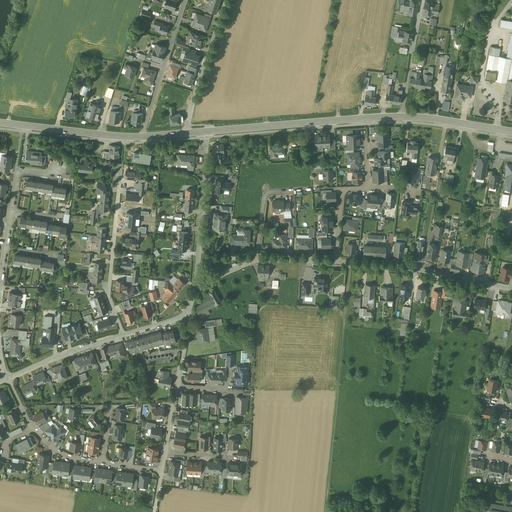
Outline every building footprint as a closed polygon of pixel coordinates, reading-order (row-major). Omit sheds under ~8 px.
[(160,7),(155,6),(157,1),(154,0),(153,0),(152,3),(150,9),(159,12),(160,8),(160,7)] [(177,1),(174,0),(166,0),(164,6),(174,10),(177,1)] [(209,0),(207,10),(216,13),(220,0),(209,0)] [(433,2),(426,1),(424,8),(432,10),(433,6),(433,2)] [(417,7),(403,5),(401,4),(400,6),(401,6),(401,7),(403,7),(402,8),(409,9),(408,13),(416,14),(417,7)] [(432,10),(424,8),(423,16),(431,17),(431,13),(432,10)] [(147,11),(142,9),(140,15),(149,19),(151,13),(147,11)] [(209,18),(196,14),(192,26),(198,27),(198,28),(199,29),(199,28),(205,30),(209,18)] [(511,21),(501,20),(500,27),(511,28),(511,21)] [(161,23),(154,21),(153,25),(160,27),(158,32),(167,34),(169,27),(161,24),(161,23)] [(413,33),(399,30),(398,38),(403,39),(403,41),(411,42),(413,33)] [(203,35),(190,31),(188,37),(192,38),(190,43),(190,44),(199,47),(203,35)] [(166,47),(156,44),(152,53),(149,52),(147,56),(161,61),(164,52),(166,47)] [(500,49),(491,47),(489,55),(499,56),(500,49)] [(190,53),(183,50),(182,51),(185,52),(185,53),(183,60),(196,65),(199,56),(190,53)] [(511,58),(499,56),(489,55),(486,70),(496,72),(494,81),(507,83),(507,80),(508,79),(511,80),(511,58)] [(136,68),(125,64),(125,66),(128,67),(125,74),(126,75),(133,78),(136,68)] [(170,65),(167,76),(175,78),(178,68),(171,65),(170,65)] [(197,68),(189,66),(187,72),(195,74),(197,68)] [(446,66),(444,76),(452,78),(453,68),(446,66)] [(144,68),(142,73),(146,74),(144,81),(152,84),(156,72),(147,69),(144,68)] [(496,72),(486,70),(485,79),(494,81),(496,72)] [(195,74),(187,72),(183,82),(192,84),(195,74)] [(392,79),(387,78),(387,75),(384,75),(382,83),(391,85),(392,79)] [(452,78),(444,76),(441,91),(449,92),(452,78)] [(472,87),(457,84),(454,98),(463,100),(464,96),(470,97),(472,87)] [(80,94),(85,96),(88,87),(82,85),(80,94)] [(397,95),(394,95),(392,103),(400,104),(402,90),(398,90),(397,95)] [(391,94),(387,94),(385,102),(392,103),(394,95),(391,94)] [(368,97),(366,96),(364,104),(374,106),(376,98),(373,98),(368,97)] [(68,108),(65,108),(65,116),(74,117),(75,109),(76,109),(77,99),(70,98),(70,103),(69,103),(68,103),(68,108)] [(450,102),(443,101),(442,110),(448,112),(450,102)] [(101,106),(90,102),(89,107),(92,108),(92,111),(99,113),(101,106)] [(180,114),(175,115),(174,106),(168,107),(171,124),(174,124),(177,124),(181,123),(180,114)] [(92,111),(88,110),(86,117),(91,119),(90,119),(91,120),(92,119),(96,120),(99,113),(92,111)] [(111,111),(110,111),(109,122),(119,123),(120,112),(117,111),(111,111)] [(142,114),(132,113),(131,123),(141,124),(142,114)] [(415,141),(410,140),(410,142),(407,142),(406,151),(412,151),(412,158),(416,158),(417,152),(418,143),(415,143),(415,141)] [(223,144),(213,144),(213,153),(223,152),(224,152),(223,144)] [(120,145),(110,145),(109,152),(109,157),(110,157),(119,157),(120,145)] [(283,147),(271,148),(272,157),(278,157),(277,154),(284,153),(283,147)] [(456,149),(445,147),(444,156),(447,156),(445,163),(453,165),(456,149)] [(41,153),(27,151),(27,156),(26,156),(26,158),(31,158),(31,163),(45,164),(46,157),(41,156),(41,153)] [(150,154),(140,152),(139,159),(149,161),(150,154)] [(223,152),(213,153),(214,159),(217,161),(217,162),(224,161),(223,152)] [(358,153),(347,153),(348,162),(351,162),(351,163),(359,163),(358,153)] [(511,159),(511,155),(499,153),(498,159),(511,162),(511,159)] [(12,156),(2,155),(1,162),(11,163),(12,156)] [(194,155),(177,155),(177,164),(188,164),(188,166),(193,166),(194,155)] [(437,159),(428,157),(425,173),(426,173),(426,176),(424,175),(423,179),(425,179),(424,182),(429,183),(430,178),(430,174),(434,175),(437,159)] [(488,160),(478,158),(475,177),(485,179),(487,164),(488,160)] [(83,165),(79,164),(78,171),(83,171),(83,170),(92,170),(92,166),(95,166),(96,163),(84,161),(83,165)] [(11,163),(1,162),(0,166),(0,169),(9,171),(11,163)] [(330,170),(323,170),(323,173),(323,176),(324,180),(333,179),(332,170),(336,170),(336,166),(330,166),(330,170)] [(136,171),(127,170),(126,178),(135,179),(135,178),(136,171)] [(412,182),(418,183),(420,172),(414,170),(412,182)] [(359,172),(353,172),(353,175),(352,175),(352,179),(353,179),(353,183),(361,183),(361,179),(362,178),(361,175),(361,172),(359,172)] [(493,175),(491,174),(490,180),(488,186),(496,188),(497,184),(498,183),(499,180),(498,179),(499,176),(493,175)] [(144,179),(139,179),(139,183),(140,183),(145,184),(144,190),(147,190),(148,179),(144,178),(144,179)] [(224,180),(217,179),(217,180),(216,180),(215,184),(216,184),(215,191),(220,191),(224,191),(224,190),(229,190),(230,183),(224,182),(224,180)] [(33,181),(27,180),(25,188),(26,188),(26,187),(32,189),(33,181)] [(47,183),(40,182),(39,190),(45,191),(47,183)] [(105,183),(97,183),(97,191),(101,192),(100,201),(109,201),(110,192),(106,192),(106,187),(105,187),(105,183)] [(66,188),(59,187),(58,195),(64,196),(65,196),(65,193),(66,193),(66,192),(65,192),(66,188)] [(194,190),(186,189),(186,198),(193,199),(194,190)] [(331,193),(326,193),(327,201),(336,201),(335,193),(331,193)] [(395,194),(387,193),(386,200),(385,205),(387,206),(393,206),(395,194)] [(138,195),(126,194),(126,202),(137,203),(138,195)] [(360,196),(357,195),(354,195),(353,195),(349,195),(349,202),(353,203),(353,204),(356,204),(356,203),(359,204),(360,204),(360,198),(360,196)] [(186,198),(185,198),(184,211),(192,211),(193,199),(186,198)] [(276,201),(273,201),(273,211),(284,210),(283,203),(283,201),(279,201),(279,200),(276,200),(276,201)] [(109,201),(100,201),(100,207),(100,210),(103,210),(108,210),(109,201)] [(410,203),(402,202),(401,214),(409,215),(409,213),(417,214),(417,207),(410,206),(410,203)] [(227,215),(215,213),(212,230),(219,231),(220,231),(225,232),(227,215)] [(135,217),(126,216),(125,224),(134,225),(135,217)] [(292,218),(285,218),(283,220),(283,223),(288,222),(288,226),(292,226),(292,218)] [(352,220),(345,219),(344,229),(357,230),(358,221),(352,220)] [(66,227),(60,226),(59,229),(60,229),(59,230),(59,233),(58,236),(64,237),(66,227)] [(443,227),(436,226),(435,235),(441,236),(443,227)] [(106,228),(98,227),(97,236),(105,237),(106,228)] [(244,234),(236,234),(236,242),(236,243),(250,244),(250,230),(244,230),(244,234)] [(188,232),(180,232),(179,241),(187,241),(188,232)] [(287,235),(280,234),(280,240),(273,239),(272,247),(286,248),(287,235)] [(105,237),(97,236),(96,243),(96,245),(104,246),(105,237)] [(134,238),(124,236),(123,245),(132,246),(132,249),(137,250),(138,240),(135,239),(134,238)] [(311,239),(297,238),(296,243),(296,248),(311,249),(311,239)] [(327,239),(321,239),(321,240),(322,247),(331,247),(330,239),(327,239)] [(422,256),(425,240),(419,239),(416,255),(422,256)] [(187,241),(179,241),(178,250),(186,251),(187,241)] [(404,242),(395,241),(393,255),(400,256),(399,259),(403,260),(404,242)] [(104,246),(96,245),(96,243),(92,242),(91,250),(104,251),(104,246)] [(356,244),(348,243),(347,252),(355,253),(356,244)] [(432,243),(430,244),(430,245),(429,245),(427,257),(434,259),(436,246),(435,246),(435,245),(434,244),(432,243)] [(375,246),(364,245),(363,254),(374,254),(375,246)] [(386,247),(375,246),(374,254),(385,255),(386,247)] [(450,251),(442,249),(440,260),(448,262),(448,258),(450,251)] [(179,251),(171,250),(170,258),(179,259),(179,251)] [(469,253),(458,251),(457,263),(456,267),(459,267),(460,265),(467,266),(469,253)] [(489,254),(475,252),(474,258),(487,260),(488,260),(489,254)] [(142,255),(134,254),(133,261),(141,262),(142,255)] [(487,260),(474,258),(472,267),(475,268),(474,275),(485,277),(486,268),(489,268),(490,262),(487,262),(487,260)] [(131,260),(122,260),(121,267),(131,268),(131,260)] [(103,263),(95,262),(94,271),(102,272),(103,263)] [(457,263),(451,262),(450,270),(459,272),(459,267),(456,267),(457,263)] [(269,266),(258,265),(257,275),(258,276),(268,277),(269,266)] [(511,269),(503,267),(501,272),(503,273),(502,278),(509,279),(510,277),(511,277),(511,269)] [(102,272),(94,271),(93,278),(93,280),(101,281),(102,272)] [(328,278),(314,277),(314,284),(319,285),(319,287),(318,287),(318,288),(319,288),(319,291),(327,292),(328,278)] [(185,284),(179,278),(173,285),(179,291),(185,284)] [(124,281),(116,281),(115,290),(123,291),(124,285),(124,281)] [(173,285),(168,281),(166,281),(165,286),(165,288),(167,292),(163,296),(169,302),(179,291),(173,285)] [(409,286),(401,284),(399,295),(399,298),(402,298),(402,296),(404,296),(404,297),(408,298),(408,296),(409,286)] [(131,286),(124,285),(123,291),(122,298),(135,294),(133,287),(132,288),(132,286),(131,286)] [(393,288),(381,287),(381,293),(383,293),(383,297),(386,297),(387,294),(389,294),(389,293),(392,293),(393,288)] [(424,288),(417,287),(416,296),(423,297),(424,288)] [(221,302),(213,289),(209,291),(209,292),(199,298),(202,304),(206,311),(208,310),(221,302)] [(440,292),(433,291),(431,307),(439,308),(441,301),(439,301),(440,292)] [(153,292),(149,293),(152,305),(158,303),(157,300),(155,301),(153,295),(154,294),(153,292)] [(374,293),(365,292),(365,297),(364,297),(364,301),(368,301),(368,297),(373,297),(374,293)] [(383,293),(381,293),(381,295),(380,295),(379,301),(393,301),(393,297),(392,297),(392,293),(389,293),(389,294),(387,294),(386,297),(383,297),(383,293)] [(101,295),(94,297),(97,306),(104,303),(101,295)] [(486,301),(475,299),(474,308),(475,308),(476,309),(479,309),(480,308),(487,309),(488,305),(485,305),(486,301)] [(129,308),(126,300),(119,303),(122,310),(129,308)] [(467,301),(456,300),(454,309),(453,309),(452,315),(466,317),(467,311),(466,311),(467,301)] [(511,302),(499,300),(497,311),(501,312),(501,313),(505,313),(505,312),(509,313),(511,302)] [(104,303),(97,306),(100,315),(107,312),(104,303)] [(257,304),(250,303),(249,312),(257,313),(257,304)] [(148,304),(141,306),(144,317),(152,315),(149,304),(148,304)] [(202,304),(195,308),(199,315),(206,311),(202,304)] [(367,309),(363,309),(362,316),(359,316),(359,318),(362,318),(362,321),(371,322),(372,312),(367,312),(367,309)] [(206,311),(199,315),(201,318),(210,313),(208,310),(206,311)] [(133,311),(125,314),(128,322),(135,320),(133,316),(135,316),(133,311)] [(11,314),(11,320),(9,320),(8,326),(15,326),(15,325),(19,326),(19,321),(22,319),(21,318),(22,315),(21,314),(11,314)] [(45,328),(51,328),(52,317),(45,316),(44,327),(45,328)] [(98,323),(100,330),(111,326),(109,319),(98,323)] [(83,335),(79,323),(71,325),(74,337),(83,335)] [(74,337),(71,325),(62,328),(65,340),(74,337)] [(213,327),(207,328),(209,341),(215,340),(213,327)] [(51,328),(45,328),(44,335),(44,337),(43,336),(42,345),(47,346),(47,347),(48,347),(48,346),(53,346),(54,337),(55,328),(54,328),(51,328)] [(207,328),(197,330),(199,342),(209,341),(207,328)] [(176,341),(173,330),(167,332),(170,343),(176,341)] [(161,332),(155,333),(158,344),(164,343),(161,334),(161,332)] [(167,332),(161,334),(164,343),(165,345),(170,343),(167,332)] [(155,333),(150,335),(153,346),(158,344),(155,333)] [(150,335),(144,337),(147,347),(153,346),(150,335)] [(144,337),(139,338),(142,349),(147,347),(144,337)] [(139,338),(133,340),(136,351),(142,349),(139,338)] [(18,339),(12,339),(10,353),(19,354),(21,340),(18,339)] [(133,340),(127,342),(129,347),(131,352),(136,351),(133,340)] [(122,343),(107,348),(109,356),(109,355),(118,353),(119,357),(125,355),(122,343)] [(107,348),(104,348),(102,349),(101,350),(102,352),(103,357),(105,357),(109,356),(109,355),(109,356),(107,348)] [(86,355),(90,366),(92,366),(91,363),(95,361),(96,360),(95,357),(94,357),(92,353),(89,354),(86,355)] [(90,366),(86,355),(84,356),(80,358),(79,357),(75,359),(78,368),(86,365),(87,367),(90,366)] [(63,366),(57,368),(57,366),(50,369),(53,375),(54,378),(58,376),(60,381),(68,378),(63,366)] [(247,368),(237,367),(237,372),(235,371),(235,379),(236,379),(236,383),(243,384),(243,382),(247,382),(248,376),(247,376),(247,368)] [(168,371),(160,370),(156,376),(160,377),(158,385),(161,385),(162,387),(164,386),(170,387),(171,378),(167,377),(168,371)] [(44,371),(33,376),(35,380),(37,386),(37,385),(36,383),(43,380),(44,381),(48,379),(46,375),(44,371)] [(85,372),(79,375),(81,381),(88,378),(85,372)] [(498,381),(489,380),(488,390),(496,392),(498,381)] [(32,382),(21,387),(26,397),(25,394),(32,391),(32,392),(36,391),(36,392),(37,392),(35,387),(32,382)] [(246,397),(236,397),(236,407),(236,413),(246,413),(246,397)] [(222,399),(219,398),(219,401),(219,408),(222,408),(222,407),(230,408),(230,398),(222,398),(222,399)] [(157,402),(149,403),(150,409),(152,409),(153,418),(157,418),(158,417),(160,416),(161,417),(163,417),(164,416),(164,414),(163,413),(163,411),(164,410),(164,408),(162,407),(161,407),(160,408),(159,407),(158,407),(157,402)] [(79,409),(70,408),(69,418),(77,419),(79,409)] [(491,409),(481,408),(480,415),(490,417),(491,409)] [(126,410),(117,409),(115,418),(124,419),(126,410)] [(11,410),(3,413),(5,418),(8,417),(8,415),(12,412),(11,410)] [(12,412),(8,415),(8,417),(12,424),(20,420),(16,411),(12,412)] [(508,412),(500,411),(499,419),(507,420),(507,417),(508,412)] [(43,412),(34,416),(38,424),(42,421),(46,420),(46,419),(43,412)] [(96,413),(89,418),(95,426),(102,421),(96,413)] [(44,424),(39,426),(44,432),(51,426),(47,422),(44,424)] [(156,424),(147,422),(146,428),(151,429),(150,436),(160,438),(162,429),(155,428),(156,424)] [(55,423),(53,425),(52,425),(51,426),(44,432),(46,431),(54,441),(59,437),(65,431),(61,427),(59,428),(55,423)] [(123,430),(114,428),(113,438),(122,439),(123,430)] [(179,433),(176,432),(174,439),(185,441),(186,434),(179,433)] [(64,440),(59,437),(54,441),(61,445),(64,440)] [(92,437),(90,437),(89,443),(88,443),(88,444),(99,445),(100,438),(99,438),(92,437)] [(208,437),(200,437),(200,448),(208,449),(208,445),(208,437)] [(222,438),(214,438),(214,449),(222,450),(222,442),(222,438)] [(238,439),(229,438),(228,448),(237,448),(237,444),(238,444),(239,442),(238,441),(238,439)] [(27,439),(16,444),(19,452),(31,446),(29,443),(27,439)] [(185,441),(174,439),(173,446),(176,446),(183,447),(185,441)] [(487,441),(480,440),(478,448),(486,449),(487,441)] [(80,443),(71,442),(70,449),(79,451),(80,443)] [(500,443),(493,442),(492,450),(499,451),(500,448),(501,443),(500,443)] [(99,445),(88,444),(88,451),(90,451),(97,452),(98,452),(99,445)] [(129,449),(120,447),(119,456),(127,457),(129,449)] [(49,456),(39,454),(38,466),(37,471),(42,471),(46,472),(47,467),(48,463),(49,456)] [(480,462),(477,461),(473,460),(472,464),(470,465),(470,466),(471,468),(475,468),(476,470),(482,471),(484,462),(480,461),(480,462)] [(62,462),(54,461),(54,463),(53,472),(52,473),(60,474),(62,462)] [(18,463),(13,462),(11,471),(21,473),(22,464),(18,463)] [(69,463),(62,462),(60,474),(68,475),(68,474),(69,465),(69,463)] [(242,464),(234,463),(233,474),(237,474),(239,476),(241,476),(242,475),(243,473),(241,471),(242,464)] [(497,464),(490,463),(489,469),(488,473),(495,474),(497,464)] [(503,465),(497,464),(495,474),(501,475),(502,475),(502,471),(503,465)] [(83,467),(75,465),(75,466),(74,475),(74,477),(81,478),(83,467)] [(91,468),(83,467),(81,478),(89,480),(89,478),(90,469),(91,468)] [(178,469),(169,468),(168,474),(175,475),(177,476),(177,475),(180,476),(181,470),(178,469)] [(104,470),(97,469),(96,470),(95,479),(95,480),(102,482),(104,470)] [(112,471),(104,470),(102,482),(110,483),(110,481),(112,472),(112,471)] [(125,473),(118,472),(118,473),(116,482),(116,484),(124,485),(125,473)] [(133,474),(125,473),(124,485),(131,486),(132,479),(133,474)] [(149,476),(140,475),(140,480),(139,486),(147,487),(148,482),(148,483),(149,478),(148,478),(149,476)]
